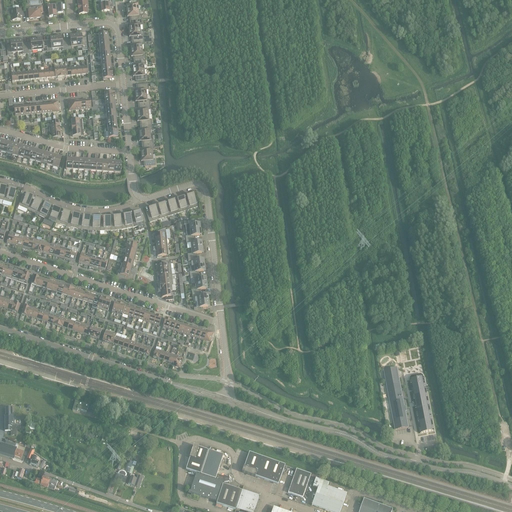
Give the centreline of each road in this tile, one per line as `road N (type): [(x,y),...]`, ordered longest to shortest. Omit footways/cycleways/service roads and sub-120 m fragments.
road 1 (tertiary): [(511,486),(393,458),(350,436),(227,402)]
road 2 (tertiary): [(227,402),(0,328)]
road 3 (residential): [(221,324),(0,251)]
road 4 (unclassified): [(269,496),(238,479),(228,450),(193,438),(182,453),(180,492),(220,511)]
road 5 (residential): [(221,324),(202,185),(140,197)]
road 6 (residential): [(0,32),(113,24),(122,83)]
road 7 (unclassified): [(153,511),(0,458)]
road 8 (residential): [(0,179),(82,209),(108,210),(140,197)]
road 9 (residential): [(128,150),(65,147),(0,128)]
road 10 (residential): [(0,95),(122,83)]
